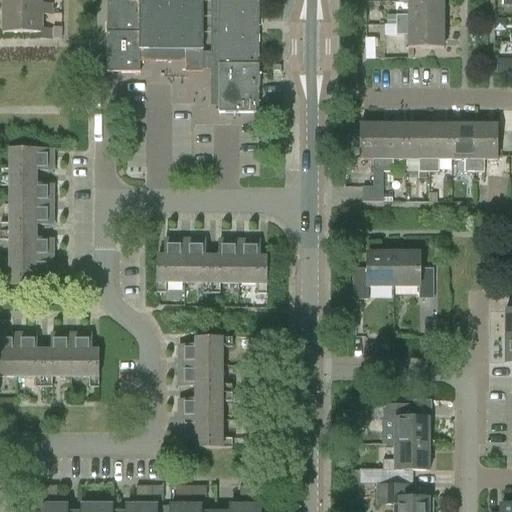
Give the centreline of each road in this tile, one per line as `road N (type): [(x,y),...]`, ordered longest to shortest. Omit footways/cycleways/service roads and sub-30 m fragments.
road 1 (residential): [(0,446),(146,448),(155,434),(156,333),(105,276),(106,199)]
road 2 (residential): [(307,375),(467,374),(469,477)]
road 3 (residential): [(311,201),(106,199)]
road 4 (tertiary): [(311,201),(312,0)]
road 5 (tertiary): [(307,375),(311,201)]
road 6 (tertiary): [(308,511),(307,375)]
road 7 (residential): [(511,97),(378,94)]
